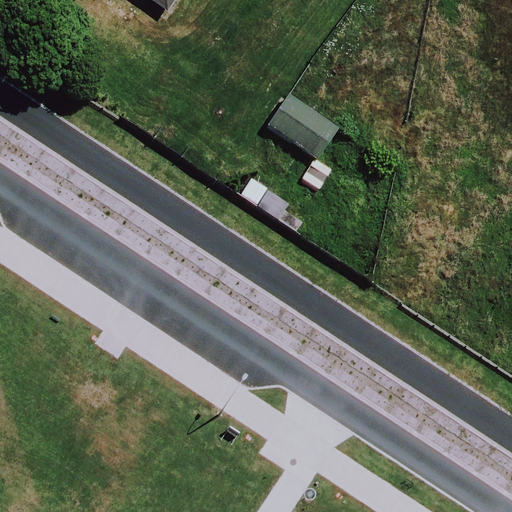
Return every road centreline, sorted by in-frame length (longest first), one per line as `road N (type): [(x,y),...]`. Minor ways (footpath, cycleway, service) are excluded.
road 1 (residential): [(0,98),(511,435)]
road 2 (residential): [(503,511),(0,179)]
